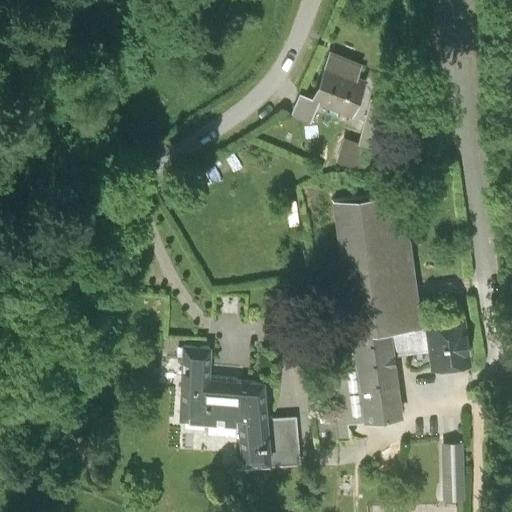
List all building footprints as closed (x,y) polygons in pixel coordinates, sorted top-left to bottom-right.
[(329,49),(311,97),(299,92),(291,114),(310,122),(317,102),(351,115),(366,77),(357,74),(362,61),(329,49)] [(370,144),(342,136),(335,158),(363,167),(370,144)] [(402,193),(332,202),(345,297),(350,334),(369,331),(419,324),(402,193)] [(350,334),(345,297),(320,300),(339,437),(348,435),(346,420),(361,418),(351,340),(350,334)] [(350,334),(351,340),(361,418),(402,413),(394,353),(427,348),(430,363),(470,358),(464,313),(424,318),(425,324),(419,324),(369,331),(350,334)] [(271,460),(267,416),(264,377),(209,375),(210,344),(181,343),(179,417),(236,418),(239,462),(271,460)] [(296,414),(267,416),(271,460),(271,462),(299,460),(296,414)] [(462,441),(442,442),(443,495),(463,495),(462,441)]
